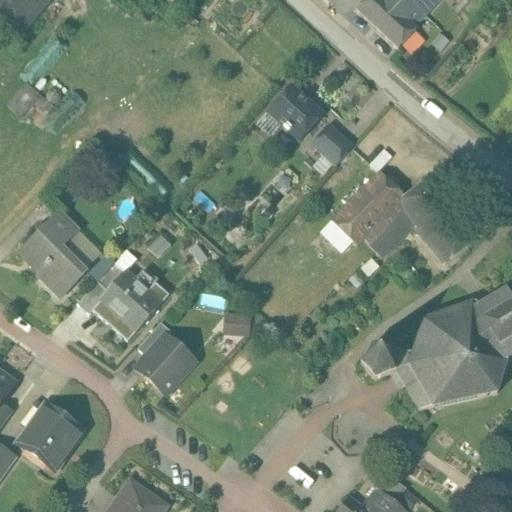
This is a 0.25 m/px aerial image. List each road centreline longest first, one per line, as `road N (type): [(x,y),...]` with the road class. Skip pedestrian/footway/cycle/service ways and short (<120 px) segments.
road 1 (residential): [(303,0),(511,181)]
road 2 (residential): [(146,413),(0,317)]
road 3 (residential): [(280,511),(146,413)]
road 4 (residential): [(146,413),(68,511)]
